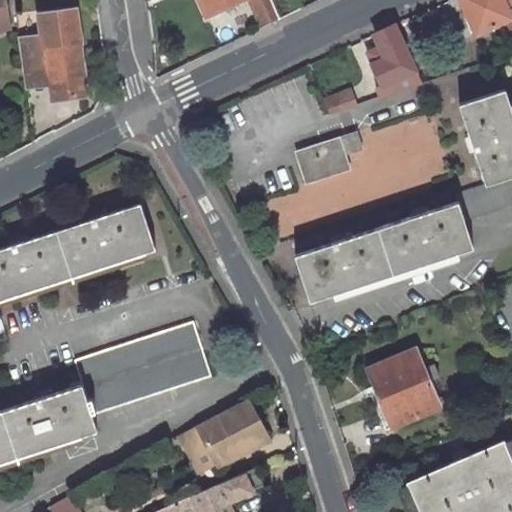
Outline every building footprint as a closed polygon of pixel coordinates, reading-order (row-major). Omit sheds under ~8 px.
[(0,0),(0,32),(9,31),(4,0),(0,0)] [(280,13),(274,0),(200,0),(206,11),(228,0),(254,0),(265,21),(280,13)] [(511,0),(464,0),(479,30),(511,15),(511,0)] [(45,63),(50,97),(84,92),(77,41),(72,4),(39,10),(41,27),(17,31),(22,66),(45,63)] [(374,60),(383,81),(385,81),(390,91),(421,81),(394,21),(376,30),(386,55),(374,60)] [(511,104),(506,87),(461,102),(486,180),(457,190),(460,198),(296,251),(311,297),(475,244),(466,219),(511,204),(511,104)] [(330,111),(354,103),(348,88),(323,96),(330,111)] [(357,128),(298,148),(308,179),(350,165),(346,153),(364,147),(357,128)] [(140,199),(0,245),(0,295),(155,246),(140,199)] [(83,380),(0,407),(0,456),(97,425),(92,410),(212,371),(195,318),(76,356),(83,380)] [(415,347),(367,364),(389,423),(437,405),(427,378),(437,374),(432,361),(422,364),(415,347)] [(247,392),(204,417),(180,430),(191,450),(208,440),(217,456),(239,445),(240,447),(267,433),(264,426),(247,392)] [(487,396),(471,402),(476,415),(491,409),(487,396)] [(511,459),(502,436),(404,475),(419,511),(489,511),(511,503),(511,459)] [(217,456),(208,440),(191,450),(200,465),(217,456)] [(193,500),(198,511),(231,511),(230,507),(226,498),(232,495),(255,485),(259,483),(252,464),(242,468),(190,491),(193,500)] [(190,491),(170,500),(174,508),(193,500),(190,491)] [(47,504),(49,511),(73,511),(67,493),(47,504)] [(170,500),(145,511),(175,511),(174,508),(170,500)]
